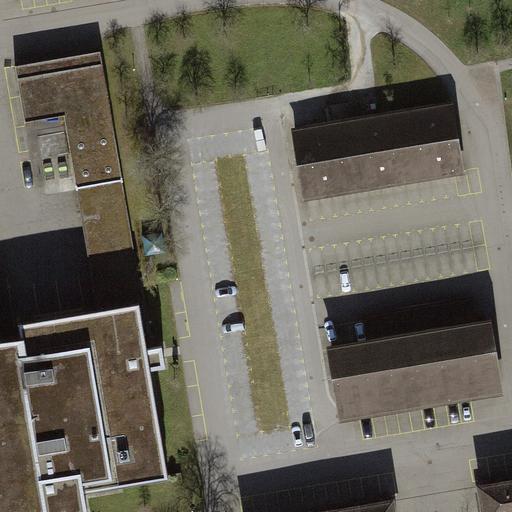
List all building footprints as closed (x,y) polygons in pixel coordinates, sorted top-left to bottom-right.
[(101,60),(16,75),(24,123),(62,116),(76,189),(122,181),(101,60)] [(297,133),(308,197),(461,170),(450,106),(297,133)] [(79,511),(86,511),(83,489),(168,475),(150,368),(164,365),(161,345),(151,347),(139,272),(107,277),(112,306),(18,322),(21,338),(2,342),(0,341),(0,511),(79,511)] [(329,350),(340,417),(504,389),(493,322),(475,325),(471,302),(366,320),(370,343),(329,350)] [(511,511),(511,478),(478,484),(482,511),(511,511)] [(393,511),(391,498),(308,511),(393,511)]
